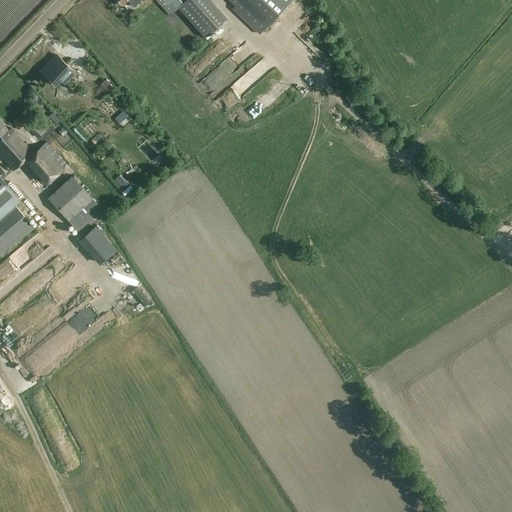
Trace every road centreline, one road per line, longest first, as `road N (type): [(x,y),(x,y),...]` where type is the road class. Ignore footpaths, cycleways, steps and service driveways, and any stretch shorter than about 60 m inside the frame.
road 1 (track): [(309,73),(511,264)]
road 2 (track): [(309,73),(317,120),(275,237),(285,277)]
road 3 (track): [(0,362),(68,511)]
